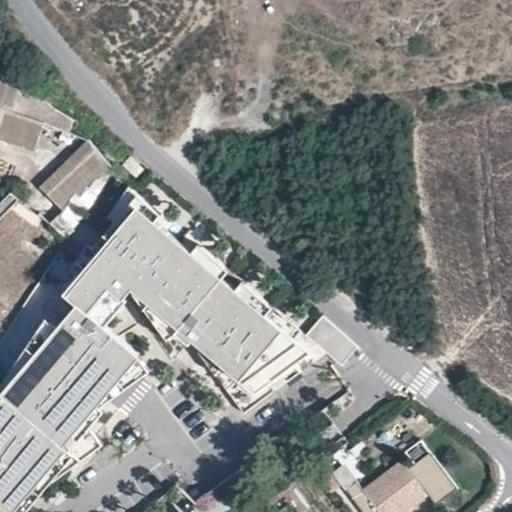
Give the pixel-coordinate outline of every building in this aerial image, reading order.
[(0,75),(0,106),(14,112),(23,85),(23,83),(0,75)] [(32,88),(23,85),(14,112),(47,123),(71,131),(76,117),(57,110),(44,101),(32,88)] [(0,106),(0,139),(37,152),(47,123),(14,112),(0,106)] [(108,159),(86,137),(39,184),(61,207),(108,159)] [(114,215),(121,221),(138,201),(161,220),(166,214),(132,185),(114,215)] [(12,193),(0,203),(0,221),(22,199),(12,193)] [(294,362),(306,347),(265,312),(237,287),(225,276),(196,252),(161,220),(138,201),(121,221),(99,246),(106,251),(71,291),(85,302),(6,393),(15,401),(0,417),(0,511),(17,511),(18,511),(14,508),(49,466),(68,444),(86,459),(108,442),(88,417),(100,403),(104,407),(154,368),(143,352),(111,325),(127,306),(124,303),(141,284),(158,298),(153,303),(181,328),(179,331),(191,342),(195,338),(262,396),(300,370),(294,362)] [(91,267),(106,251),(99,246),(93,241),(81,259),(91,267)] [(202,245),(196,252),(225,276),(230,270),(202,245)] [(91,267),(81,259),(64,285),(71,291),(91,267)] [(243,280),(237,287),(265,312),(271,304),(243,280)] [(158,298),(141,284),(136,290),(149,308),(153,303),(158,298)] [(181,328),(153,303),(149,308),(170,338),(179,331),(181,328)] [(271,304),(265,312),(306,347),(313,339),(305,332),(271,304)] [(356,343),(321,314),(305,332),(313,339),(340,362),(356,343)] [(235,373),(207,348),(203,353),(225,385),(235,373)] [(262,396),(235,373),(225,385),(242,410),(262,396)] [(0,417),(15,401),(6,393),(2,389),(0,391),(0,417)] [(86,459),(68,444),(49,466),(59,479),(86,459)] [(357,481),(353,484),(346,489),(363,511),(404,511),(428,494),(437,505),(459,489),(431,452),(409,468),(403,461),(364,491),(357,481)] [(333,473),(346,489),(353,484),(341,467),(333,473)]
